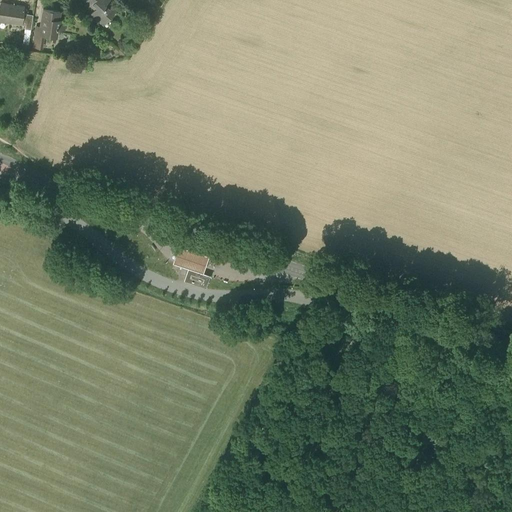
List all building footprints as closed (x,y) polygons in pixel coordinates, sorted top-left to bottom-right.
[(103,25),(116,10),(107,2),(108,0),(86,0),(95,8),(90,14),(103,25)] [(0,20),(21,24),(24,7),(0,3),(0,20)] [(64,30),(65,21),(58,20),(59,12),(43,9),(40,27),(36,26),(34,40),(42,42),(43,34),(56,36),(57,29),(64,30)] [(202,272),(208,255),(178,245),(172,262),(202,272)] [(205,287),(208,277),(189,270),(185,280),(205,287)]
